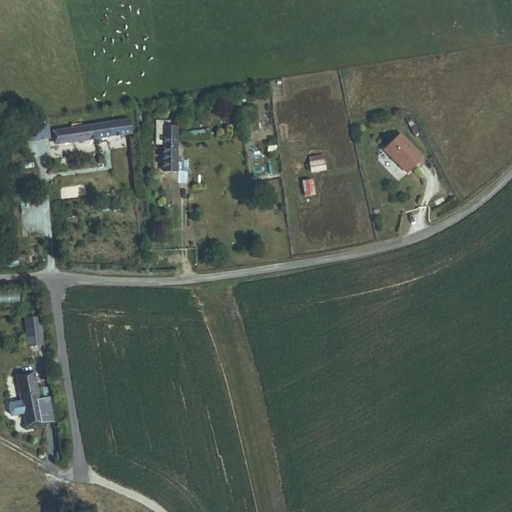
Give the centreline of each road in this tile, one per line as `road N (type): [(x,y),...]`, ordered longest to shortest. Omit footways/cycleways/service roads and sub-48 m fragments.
road 1 (unclassified): [(0,280),(180,281),(395,246),(455,222),(511,174)]
road 2 (track): [(50,279),(80,473)]
